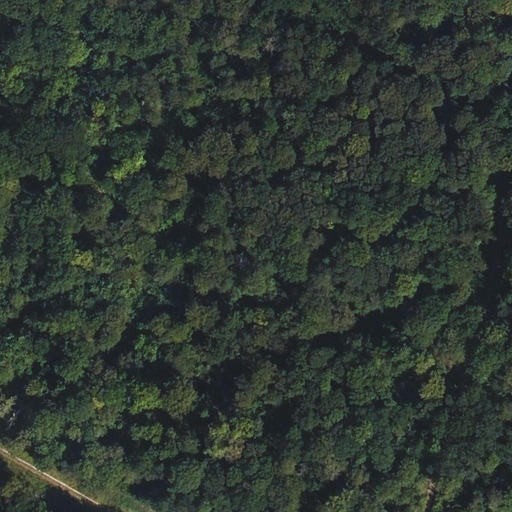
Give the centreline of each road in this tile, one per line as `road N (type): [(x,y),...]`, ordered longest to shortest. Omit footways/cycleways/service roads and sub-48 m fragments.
road 1 (unknown): [(511,83),(0,303)]
road 2 (track): [(422,511),(511,176)]
road 3 (track): [(0,449),(104,511)]
